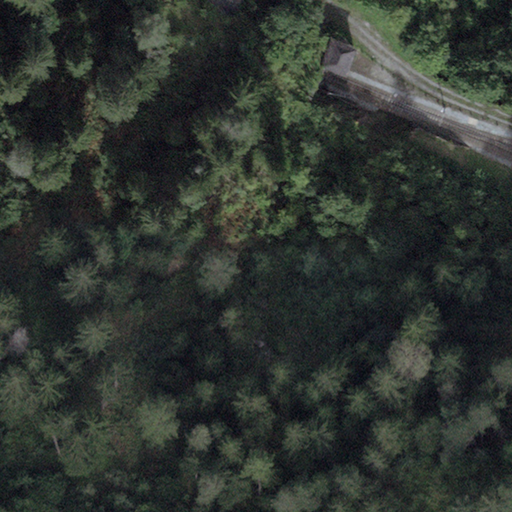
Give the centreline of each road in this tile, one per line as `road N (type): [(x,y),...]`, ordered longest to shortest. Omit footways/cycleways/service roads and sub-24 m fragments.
road 1 (primary): [(511,225),(354,211),(129,170),(0,127)]
road 2 (track): [(318,0),(369,57),(403,81),(511,131)]
